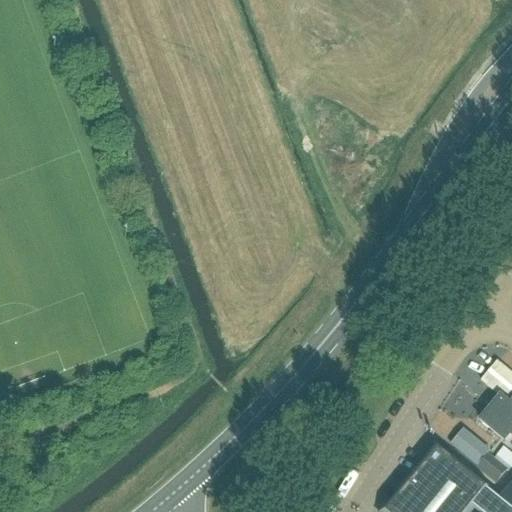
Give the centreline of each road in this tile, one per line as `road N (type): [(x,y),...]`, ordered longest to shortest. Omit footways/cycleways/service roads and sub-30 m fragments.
road 1 (primary): [(167,501),(318,348),(511,97)]
road 2 (unclassified): [(349,511),(511,277)]
